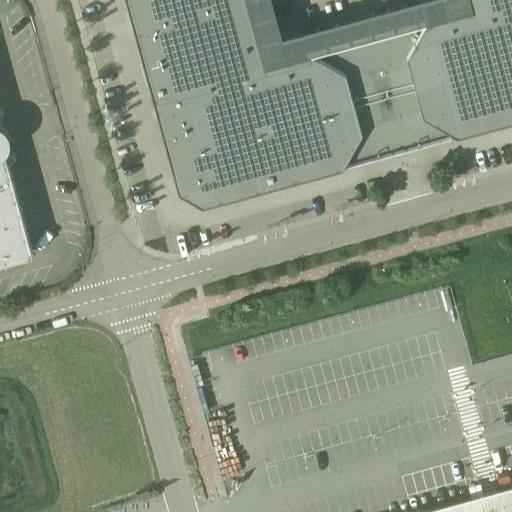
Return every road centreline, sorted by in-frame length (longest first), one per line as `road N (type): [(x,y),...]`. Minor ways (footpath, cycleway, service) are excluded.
road 1 (unclassified): [(122,291),(511,185)]
road 2 (unclassified): [(44,0),(122,291)]
road 3 (unclassified): [(182,511),(122,291)]
road 4 (unclassified): [(0,325),(122,291)]
